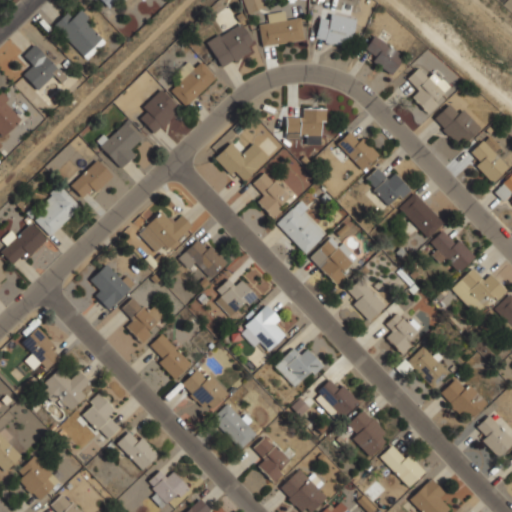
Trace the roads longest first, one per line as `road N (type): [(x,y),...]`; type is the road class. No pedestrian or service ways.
road 1 (residential): [(0,327),(248,91),(285,75),(332,79),(374,105),(511,250)]
road 2 (residential): [(174,164),(504,511)]
road 3 (residential): [(254,511),(42,287)]
